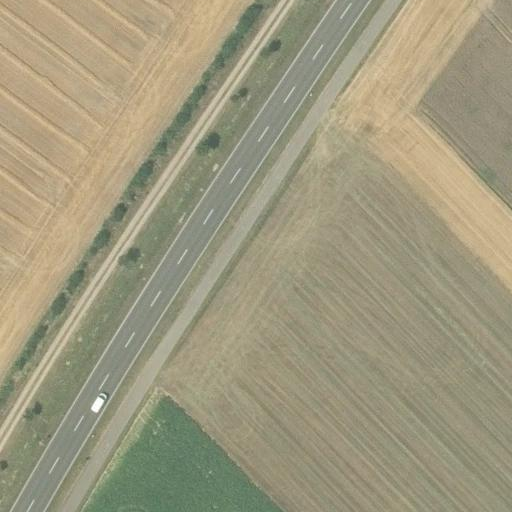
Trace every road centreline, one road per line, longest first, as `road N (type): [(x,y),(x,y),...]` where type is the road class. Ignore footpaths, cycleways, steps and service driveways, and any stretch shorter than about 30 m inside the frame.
road 1 (track): [(104,511),(304,197),(450,0)]
road 2 (secondary): [(64,511),(274,179),(407,0)]
road 3 (track): [(0,505),(231,148),(340,0)]
